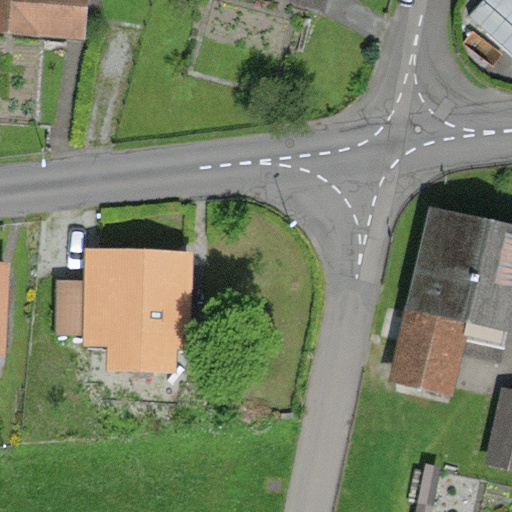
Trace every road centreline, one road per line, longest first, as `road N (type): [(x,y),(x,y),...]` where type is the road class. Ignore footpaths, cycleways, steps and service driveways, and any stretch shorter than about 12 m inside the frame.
road 1 (residential): [(388,145),(0,185)]
road 2 (unclassified): [(388,145),(308,511)]
road 3 (residential): [(511,130),(388,145)]
